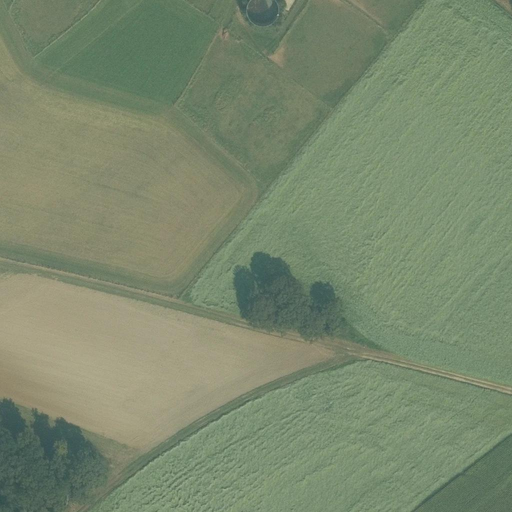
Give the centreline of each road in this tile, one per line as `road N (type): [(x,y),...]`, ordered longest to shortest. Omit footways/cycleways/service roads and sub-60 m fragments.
road 1 (track): [(0,260),(511,391)]
road 2 (track): [(68,511),(235,409),(350,352)]
